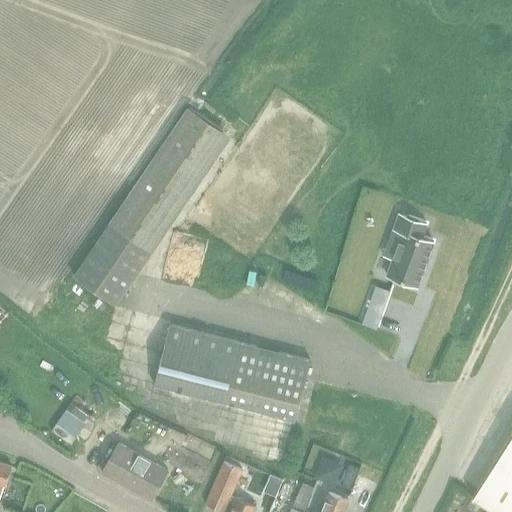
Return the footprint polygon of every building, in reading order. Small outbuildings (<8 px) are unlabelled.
[(113,303),(149,250),(143,245),(220,129),(187,106),(73,276),(113,303)] [(386,274),(417,285),(433,241),(422,237),(427,223),(398,213),(393,228),(402,231),(392,257),(386,274)] [(375,328),(389,290),(374,285),(360,322),(375,328)] [(169,323),(153,383),(294,419),(310,360),(169,323)] [(118,357),(129,360),(137,335),(126,332),(118,357)] [(511,511),(511,432),(472,496),(498,511),(511,511)] [(166,468),(118,441),(101,471),(150,498),(166,468)] [(0,496),(11,465),(9,464),(0,461),(0,496)] [(226,511),(252,511),(256,505),(230,493),(241,469),(224,461),(205,502),(226,511)] [(351,468),(345,482),(360,487),(365,474),(351,468)] [(304,511),(315,489),(301,483),(288,511),(304,511)] [(329,492),(321,511),(343,511),(348,499),(329,492)]
